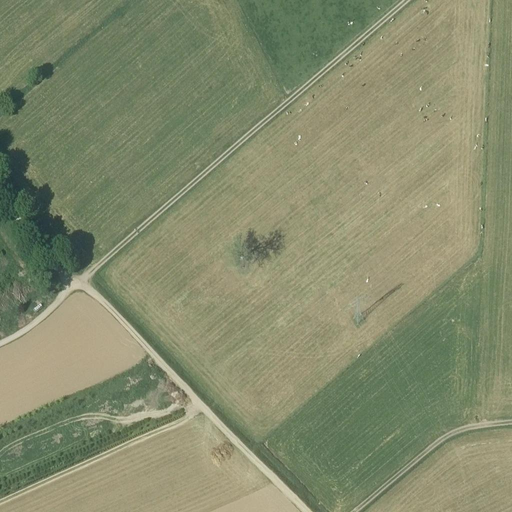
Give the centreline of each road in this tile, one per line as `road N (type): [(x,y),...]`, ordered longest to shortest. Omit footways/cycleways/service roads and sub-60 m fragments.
road 1 (track): [(74,284),(406,0)]
road 2 (track): [(308,511),(78,280)]
road 3 (track): [(0,185),(74,284),(33,326),(0,344)]
road 4 (track): [(355,511),(452,437),(511,425)]
